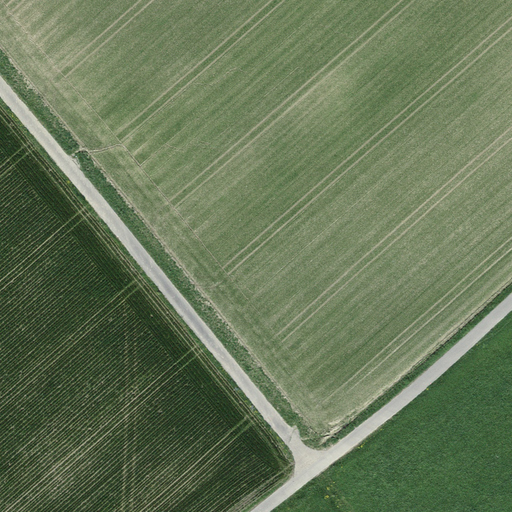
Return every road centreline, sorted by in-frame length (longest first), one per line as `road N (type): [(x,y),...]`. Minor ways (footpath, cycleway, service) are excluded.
road 1 (track): [(314,468),(0,86)]
road 2 (track): [(511,302),(263,511)]
